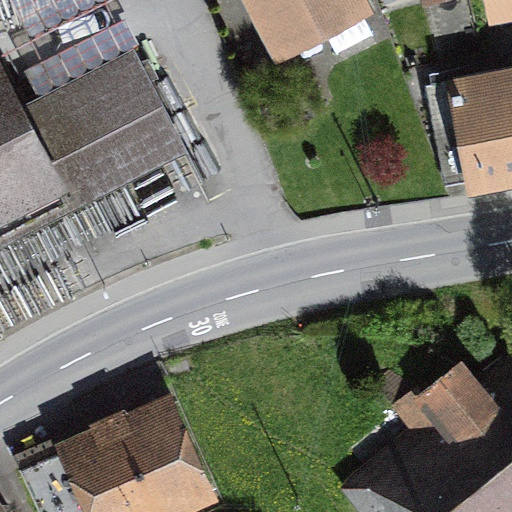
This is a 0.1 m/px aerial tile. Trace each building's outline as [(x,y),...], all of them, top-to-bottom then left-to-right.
[(17,0),(39,41),(115,0),(17,0)] [(355,0),(256,0),(265,17),(277,11),(291,38),(322,22),(336,50),(372,32),(355,0)] [(136,57),(25,114),(0,65),(0,243),(183,149),(136,57)] [(458,80),(430,86),(449,180),(476,175),(477,177),(511,170),(511,86),(461,96),(458,80)] [(511,511),(511,371),(485,394),(460,363),(425,391),(420,385),(419,386),(393,371),(378,383),(425,441),(415,449),(409,441),(352,486),(373,511),(511,511)] [(21,468),(41,511),(157,511),(200,493),(161,406),(21,468)]
